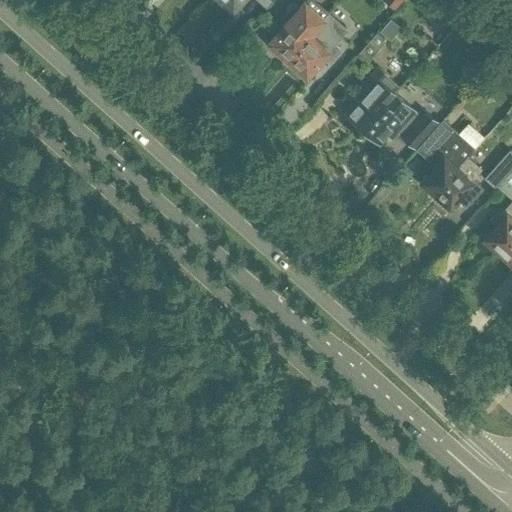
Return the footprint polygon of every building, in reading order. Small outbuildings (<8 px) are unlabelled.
[(221,0),(221,2),(226,6),(228,6),(232,9),(235,5),(237,5),(241,1),(241,0),(221,0)] [(328,12),(314,0),(305,0),(300,7),(295,3),(291,3),(286,8),(287,13),(290,17),(268,41),(271,44),(271,47),(276,51),(278,51),(287,58),(328,12)] [(384,0),(394,9),(401,0),(384,0)] [(330,62),(343,48),(336,42),(347,29),(336,20),(328,12),(287,58),(294,65),(294,68),(299,72),(302,72),(305,75),(322,56),(330,62)] [(401,27),(390,18),(379,31),(390,40),(401,27)] [(367,59),(374,51),(385,39),(376,32),(359,52),(367,59)] [(345,111),(362,126),(385,101),(394,91),(399,86),(377,66),(352,95),(356,99),(345,111)] [(399,133),(398,134),(415,148),(447,112),(417,86),(406,98),(420,110),(417,113),(399,133)] [(385,101),(362,126),(380,142),(385,135),(391,129),(391,130),(395,133),(397,131),(399,133),(417,113),(414,111),(415,110),(394,91),(385,101)] [(435,191),(456,168),(467,156),(475,146),(443,118),(416,147),(430,160),(428,162),(429,167),(431,169),(421,179),(424,182),(424,185),(429,189),(432,189),(435,191)] [(467,156),(456,168),(435,191),(437,193),(437,196),(442,201),(445,201),(448,204),(455,196),(463,203),(479,185),(472,178),(481,168),(468,156),(476,147),(475,146),(467,156)] [(495,188),(497,186),(511,168),(511,151),(509,149),(484,177),(495,188)] [(496,246),(498,248),(511,232),(511,168),(497,186),(511,199),(503,209),(500,206),(492,215),(492,219),(496,223),(484,236),(487,238),(487,241),(493,246),(496,246)] [(511,232),(498,248),(500,250),(500,253),(505,257),(508,257),(511,260),(511,258),(511,232)]
